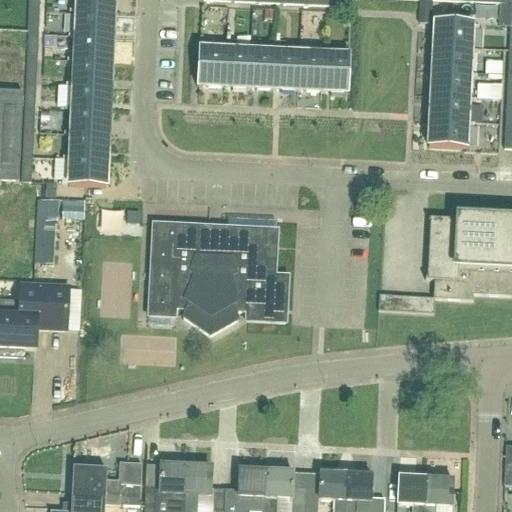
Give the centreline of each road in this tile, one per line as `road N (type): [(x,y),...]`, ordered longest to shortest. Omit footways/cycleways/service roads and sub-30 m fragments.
road 1 (residential): [(511,187),(153,168),(139,144),(146,0)]
road 2 (unclassified): [(5,446),(302,371),(492,359)]
road 3 (residential): [(485,511),(492,359)]
